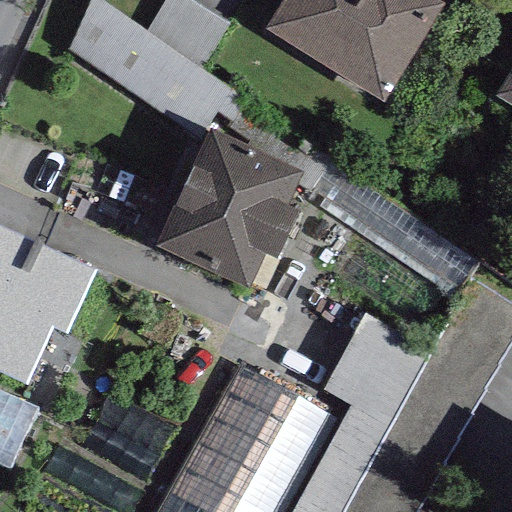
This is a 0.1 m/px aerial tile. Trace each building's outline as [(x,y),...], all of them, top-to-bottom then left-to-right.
[(284,0),(258,40),(379,118),(447,12),(428,0),(284,0)] [(214,70),(235,35),(178,1),(157,36),(214,70)] [(67,74),(213,143),(238,92),(92,22),(67,74)] [(511,90),(499,112),(511,119),(511,90)] [(303,189),(207,146),(156,262),(250,303),(264,272),(277,277),(297,231),(286,227),(303,189)] [(91,281),(0,239),(0,387),(20,397),(44,344),(59,351),(91,281)] [(430,355),(367,320),(323,399),(349,414),(293,511),(418,511),(511,345),(511,297),(474,277),(430,355)] [(0,399),(0,477),(15,484),(44,419),(0,399)]
